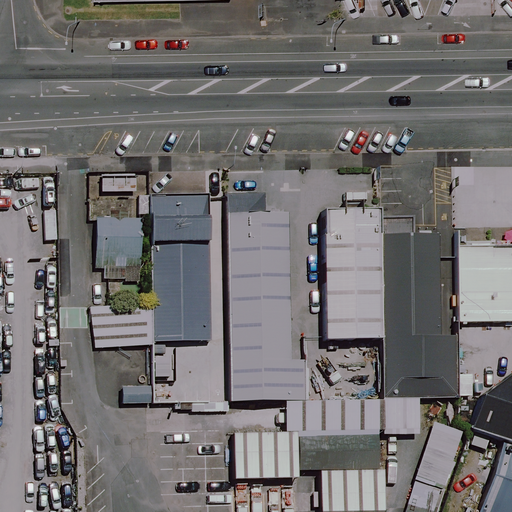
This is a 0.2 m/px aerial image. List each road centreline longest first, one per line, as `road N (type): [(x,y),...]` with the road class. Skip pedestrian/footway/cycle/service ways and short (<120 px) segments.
road 1 (secondary): [(511,82),(170,88),(20,81)]
road 2 (unknown): [(0,304),(25,303),(24,511)]
